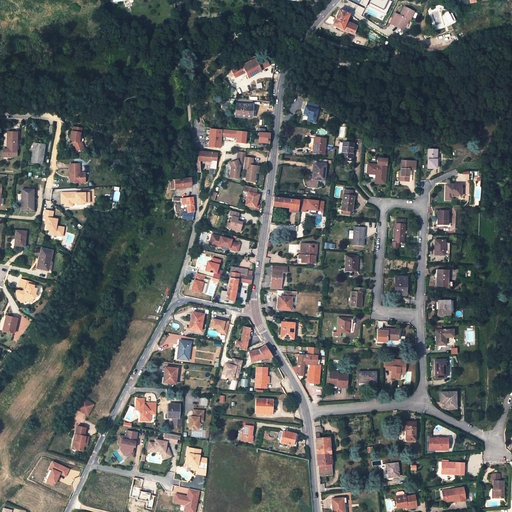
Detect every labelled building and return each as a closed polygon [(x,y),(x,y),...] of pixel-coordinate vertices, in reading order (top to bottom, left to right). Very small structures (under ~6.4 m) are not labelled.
[(409,20),(414,12),(404,6),(399,15),(398,14),(393,24),(401,29),(406,19),(408,20),(409,20)] [(339,9),(332,26),(353,35),(356,28),(345,23),(346,21),(349,14),(339,9)] [(443,15),(447,22),(454,19),(450,12),(443,15)] [(245,73),(247,79),(260,71),(258,66),(257,64),(255,59),(231,70),(235,78),(237,77),(236,75),(244,71),(245,73)] [(260,65),(262,70),(269,66),(266,59),(259,63),(260,65)] [(251,118),(252,105),(236,104),(235,117),(251,118)] [(318,109),(305,106),(303,114),(308,115),(307,120),(314,122),(318,109)] [(337,111),(323,107),(322,112),(335,116),(337,111)] [(79,137),(80,133),(81,133),(82,128),(73,127),(73,132),(71,132),(70,139),(72,139),(72,142),(74,146),(76,153),(82,151),(81,147),(79,143),(80,137),(79,137)] [(208,147),(220,148),(220,136),(236,138),(236,142),(244,143),(245,142),(245,140),(245,137),(246,132),(209,129),(208,147)] [(17,132),(7,132),(7,148),(3,149),(3,154),(12,154),(12,156),(16,156),(17,148),(15,148),(15,146),(17,146),(17,132)] [(258,142),(269,143),(269,134),(259,133),(259,136),(258,142)] [(326,138),(314,137),(313,148),(312,153),(324,154),(326,138)] [(346,165),(347,158),(352,158),(354,143),(343,142),(343,143),(341,157),(341,165),(346,165)] [(36,144),(35,152),(33,151),(31,162),(42,163),(45,145),(36,144)] [(436,150),(428,149),(427,168),(436,168),(436,150)] [(197,172),(200,172),(199,161),(210,162),(210,160),(212,160),(209,169),(215,169),(217,157),(217,154),(197,152),(197,161),(196,161),(197,172)] [(229,178),(238,179),(241,163),(244,163),(245,158),(246,153),(242,153),(238,152),(237,160),(229,163),(231,167),(229,178)] [(243,169),(247,170),(245,181),(254,183),(255,173),(258,174),(259,167),(256,167),(252,166),(253,164),(253,159),(245,158),(244,163),(243,169)] [(385,184),(386,165),(387,158),(377,158),(377,164),(368,164),(367,174),(369,174),(376,174),(375,178),(375,183),(385,184)] [(416,161),(401,161),(401,171),(399,171),(398,181),(408,181),(409,169),(415,170),(416,161)] [(316,186),(317,180),(324,180),(325,164),(315,163),(313,174),(308,174),(306,185),(316,186)] [(70,165),(69,183),(79,184),(79,175),(79,165),(70,165)] [(191,177),(174,180),(175,188),(182,187),(192,186),(191,177)] [(461,199),(462,185),(445,184),(445,200),(452,200),(452,199),(461,199)] [(243,191),(248,192),(247,197),(249,198),(247,206),(255,208),(258,195),(255,194),(257,189),(244,186),(243,191)] [(173,195),(181,196),(182,187),(175,188),(173,195)] [(22,189),(22,210),(34,210),(34,189),(22,189)] [(343,195),(341,210),(342,210),(341,213),(350,215),(351,211),(352,211),(354,196),(351,196),(351,194),(352,191),(344,190),(344,195),(343,195)] [(65,194),(58,194),(59,204),(62,204),(62,207),(66,207),(66,204),(69,204),(83,203),(82,201),(87,201),(86,193),(78,194),(78,195),(76,195),(76,194),(73,194),(73,193),(65,193),(65,194)] [(195,211),(193,197),(181,198),(182,205),(187,204),(188,212),(195,211)] [(297,213),(305,213),(305,200),(299,199),(299,200),(273,197),(272,206),(289,208),(288,218),(297,219),(297,213)] [(45,209),(44,218),(46,218),(48,218),(47,223),(46,228),(50,229),(49,233),(59,235),(60,228),(56,228),(56,225),(57,218),(52,218),(53,210),(45,209)] [(448,210),(438,210),(437,225),(448,225),(448,210)] [(239,214),(230,211),(229,216),(231,217),(230,223),(227,222),(226,227),(228,228),(234,230),(233,230),(240,232),(242,223),(235,221),(236,218),(237,218),(239,214)] [(395,223),(394,239),(394,242),(392,242),(392,247),(396,247),(398,247),(399,242),(404,243),(404,241),(405,224),(404,224),(396,223),(395,223)] [(60,228),(59,235),(62,235),(64,226),(56,225),(56,228),(60,228)] [(365,227),(354,227),(354,228),(353,236),(353,246),(364,246),(364,238),(362,238),(362,236),(364,236),(365,227)] [(16,230),(15,245),(25,246),(26,231),(16,230)] [(211,235),(210,240),(211,240),(213,243),(213,245),(219,246),(219,245),(221,246),(229,248),(229,249),(238,251),(240,244),(231,242),(231,240),(211,235)] [(445,241),(435,240),(434,255),(444,255),(445,241)] [(316,254),(316,249),(309,249),(310,245),(303,244),(303,250),(300,249),(300,253),(299,252),(299,256),(298,263),(314,264),(315,254),(316,254)] [(48,270),(52,251),(41,248),(39,258),(40,259),(38,268),(48,270)] [(358,256),(345,255),(345,271),(357,271),(358,256)] [(198,267),(208,269),(209,262),(199,260),(198,267)] [(273,265),(271,288),(281,288),(282,272),(286,273),(287,267),(273,265)] [(195,281),(194,286),(203,288),(202,293),(206,294),(207,286),(204,286),(208,269),(198,267),(196,277),(195,281)] [(247,270),(231,267),(226,292),(221,291),(220,299),(233,302),(237,282),(251,284),(252,276),(246,275),(247,270)] [(448,271),(437,270),(437,278),(436,286),(447,286),(448,271)] [(407,277),(395,277),(395,294),(406,294),(407,277)] [(27,300),(34,298),(38,296),(36,293),(38,288),(35,288),(35,286),(30,285),(31,282),(22,279),(20,286),(27,288),(26,290),(23,292),(18,291),(17,291),(18,299),(22,303),(26,302),(27,300)] [(354,291),(351,291),(350,307),(361,308),(362,292),(364,292),(364,288),(354,287),(354,291)] [(284,297),(279,297),(279,300),(277,300),(276,309),(290,310),(291,298),(291,295),(297,295),(297,292),(292,292),(284,291),(284,297)] [(449,300),(437,301),(437,316),(450,315),(449,300)] [(203,314),(192,313),(189,329),(200,331),(203,314)] [(6,316),(3,331),(14,334),(17,319),(6,316)] [(226,334),(229,322),(224,320),(224,321),(212,318),(210,327),(219,329),(222,330),(221,333),(226,334)] [(337,332),(333,332),(332,336),(340,336),(340,332),(349,333),(350,319),(338,318),(337,332)] [(294,323),(281,322),(280,338),(293,339),(294,323)] [(243,327),(240,343),(236,342),(235,346),(236,346),(239,346),(239,349),(245,350),(245,349),(249,328),(243,327)] [(382,330),(377,330),(376,341),(386,342),(386,340),(386,338),(392,338),(392,340),(397,340),(398,330),(387,329),(387,331),(382,330)] [(444,330),(435,330),(435,336),(436,336),(436,341),(435,341),(436,345),(445,345),(445,337),(453,337),(453,330),(444,330)] [(190,342),(179,340),(177,359),(188,360),(190,342)] [(258,350),(249,352),(250,360),(248,361),(248,363),(264,358),(265,362),(274,359),(265,345),(258,350)] [(296,375),(298,379),(302,377),(303,364),(309,364),(308,381),(309,383),(315,383),(316,375),(319,375),(320,365),(316,365),(317,356),(318,356),(318,349),(308,348),(307,355),(298,355),(296,375)] [(225,375),(225,377),(232,379),(233,376),(238,377),(242,360),(233,358),(231,366),(228,365),(228,364),(224,363),(223,371),(226,372),(225,375)] [(405,360),(386,359),(385,368),(392,368),(392,370),(391,378),(399,379),(399,374),(404,374),(405,360)] [(445,360),(434,360),(435,378),(446,377),(445,360)] [(177,368),(165,367),(163,383),(175,384),(177,368)] [(269,376),(267,376),(267,368),(256,367),(256,387),(266,387),(267,383),(269,384),(269,376)] [(338,372),(329,372),(328,384),(337,385),(336,386),(336,387),(346,388),(347,375),(338,374),(338,372)] [(375,372),(358,372),(358,383),(375,383),(375,372)] [(455,392),(440,392),(440,403),(445,403),(445,409),(456,408),(455,392)] [(94,404),(84,398),(78,409),(88,414),(94,404)] [(144,399),(136,399),(135,410),(137,410),(140,413),(143,416),(143,421),(150,421),(150,414),(156,414),(156,403),(146,403),(146,404),(143,404),(144,399)] [(272,400),(256,399),(256,413),(271,414),(271,409),(273,409),(273,402),(272,402),(272,400)] [(179,405),(168,404),(167,414),(165,414),(165,418),(178,419),(179,405)] [(192,417),(189,417),(189,429),(198,430),(198,422),(200,422),(200,418),(203,418),(203,411),(193,410),(192,417)] [(242,435),(241,441),(251,442),(252,434),(251,434),(252,426),(253,426),(254,421),(242,420),(242,426),(244,426),(244,431),(243,435),(242,435)] [(415,422),(402,422),(402,431),(406,431),(406,440),(415,439),(415,422)] [(87,426),(78,424),(76,433),(76,435),(78,436),(77,439),(76,439),(75,444),(77,448),(83,449),(85,444),(88,445),(90,435),(89,435),(85,434),(86,433),(87,426)] [(328,448),(327,438),(319,439),(318,434),(322,433),(322,428),(318,429),(314,430),(316,455),(329,453),(330,453),(329,448),(328,448)] [(279,431),(277,442),(285,444),(285,445),(294,447),(297,434),(279,430),(279,431)] [(137,432),(127,431),(125,437),(119,436),(118,443),(121,444),(120,450),(124,456),(125,455),(129,452),(133,452),(134,447),(133,447),(134,441),(135,442),(137,432)] [(177,439),(178,436),(165,433),(163,442),(155,440),(154,443),(149,442),(147,451),(153,452),(153,450),(160,451),(165,452),(166,455),(170,453),(168,447),(166,447),(167,442),(176,444),(177,439)] [(447,438),(431,439),(431,450),(447,450),(447,438)] [(195,474),(205,476),(207,459),(199,457),(200,450),(187,447),(186,453),(188,453),(186,464),(191,465),(190,468),(190,469),(196,471),(195,474)] [(317,465),(330,464),(329,453),(316,455),(317,465)] [(463,463),(441,462),(441,473),(451,473),(451,474),(463,475),(463,463)] [(397,463),(386,464),(388,478),(398,477),(397,463)] [(331,475),(330,464),(317,465),(318,476),(331,475)] [(499,481),(493,481),(493,489),(494,489),(494,498),(503,498),(503,481),(499,481)] [(463,487),(444,490),(446,500),(455,499),(456,504),(465,502),(463,487)] [(441,491),(443,502),(453,501),(454,504),(456,504),(455,499),(446,500),(444,490),(441,491)] [(403,492),(395,493),(395,496),(394,496),(396,507),(406,505),(406,508),(406,509),(415,508),(414,495),(404,497),(404,494),(403,495),(403,492)] [(343,511),(342,498),(331,499),(332,511),(343,511)]
